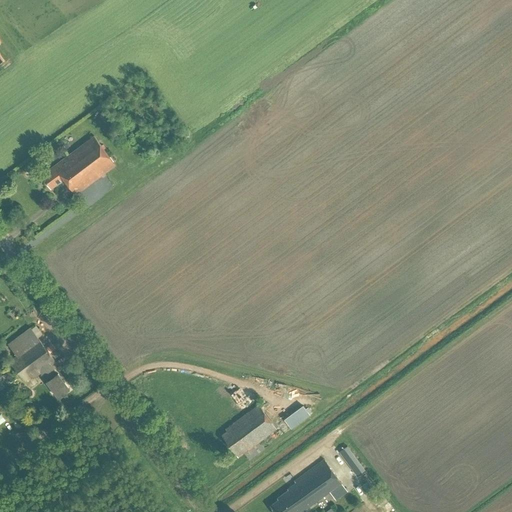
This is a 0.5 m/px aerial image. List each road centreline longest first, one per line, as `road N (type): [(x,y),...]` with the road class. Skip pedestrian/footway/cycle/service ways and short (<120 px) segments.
road 1 (residential): [(200,511),(0,239)]
road 2 (unknown): [(105,383),(0,463)]
